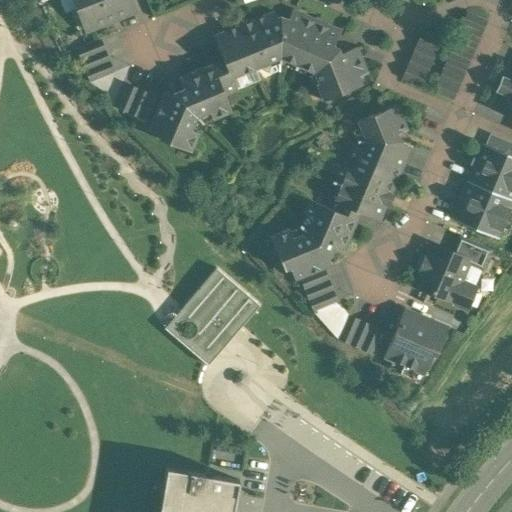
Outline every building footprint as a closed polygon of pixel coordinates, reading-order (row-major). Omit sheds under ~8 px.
[(73,0),(86,31),(130,13),(124,0),(73,0)] [(285,25),(280,54),(297,61),(293,69),(295,70),(299,62),(315,68),(308,75),(310,77),(317,70),(321,81),(316,84),(322,100),(361,84),(358,77),(367,73),(356,46),(334,56),(333,53),(330,52),(339,29),(292,9),(285,25)] [(280,54),(285,25),(280,23),(278,24),(273,11),(237,26),(254,68),(268,62),(267,58),(278,54),(278,63),(280,63),(280,54)] [(467,11),(433,91),(452,99),(487,19),(467,11)] [(237,26),(219,33),(221,39),(215,41),(223,60),(230,78),(231,77),(254,68),(237,26)] [(421,31),(403,79),(422,86),(440,38),(421,31)] [(98,39),(75,48),(89,82),(111,73),(98,39)] [(230,78),(223,60),(212,64),(224,95),(237,90),(231,77),(230,78)] [(511,63),(506,77),(501,75),(495,91),(499,93),(493,107),(511,114),(511,63)] [(210,65),(180,77),(179,77),(178,77),(184,92),(176,96),(175,97),(162,92),(162,93),(159,100),(150,122),(147,128),(147,130),(159,135),(159,137),(158,137),(158,138),(190,152),(191,151),(190,150),(202,123),(229,111),(230,112),(231,111),(224,95),(212,64),(211,64),(210,64),(210,65)] [(159,100),(125,86),(116,108),(150,122),(159,100)] [(359,156),(399,174),(410,147),(399,143),(400,141),(397,135),(407,131),(396,105),(357,121),(365,140),(357,140),(357,142),(365,142),(359,156)] [(511,143),(490,134),(485,144),(507,153),(511,143)] [(485,144),(481,142),(480,144),(481,144),(466,180),(465,180),(511,200),(511,155),(507,153),(485,144)] [(329,208),(356,220),(359,212),(379,221),(386,205),(389,206),(393,195),(391,194),(399,174),(359,156),(353,170),(347,167),(340,184),(332,181),(331,183),(339,186),(329,208)] [(511,200),(465,180),(465,181),(450,217),(449,218),(497,238),(511,202),(511,200)] [(356,220),(329,208),(310,200),(304,215),(311,218),(306,230),(300,224),(298,226),(305,232),(292,237),(289,229),(270,237),(283,269),(288,267),(294,279),(330,264),(325,252),(329,243),(343,249),(356,220)] [(491,249),(458,235),(451,252),(468,259),(466,264),(481,270),(482,270),(491,249)] [(451,252),(432,244),(426,257),(425,256),(419,271),(420,271),(414,286),(466,307),(474,288),(473,288),(481,270),(466,264),(468,259),(451,252)] [(216,269),(215,270),(221,276),(207,293),(189,314),(207,329),(225,345),(259,305),(216,269)] [(335,302),(321,269),(299,278),(313,311),(335,302)] [(178,313),(165,329),(208,365),(221,350),(225,345),(207,329),(189,314),(207,293),(221,276),(215,270),(178,313)] [(335,302),(313,311),(338,339),(347,317),(335,302)] [(448,326),(405,308),(405,307),(404,307),(382,358),(384,358),(402,365),(399,373),(400,373),(403,366),(422,374),(423,375),(432,354),(434,355),(435,356),(448,326)] [(380,331),(347,317),(338,339),(371,353),(380,331)] [(246,375),(242,373),(237,374),(235,379),(236,383),(240,386),(245,384),(248,380),(246,375)] [(232,511),(238,479),(165,467),(157,511),(232,511)]
